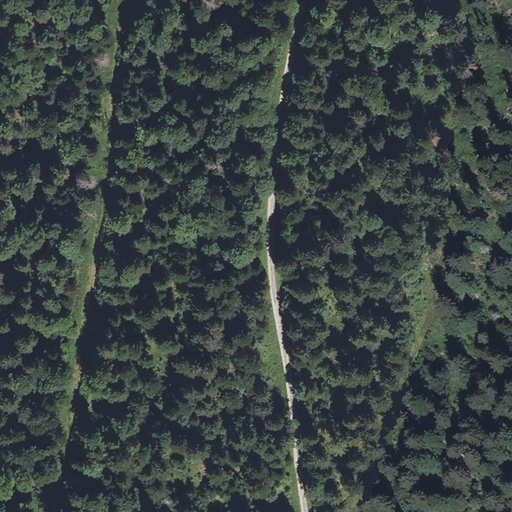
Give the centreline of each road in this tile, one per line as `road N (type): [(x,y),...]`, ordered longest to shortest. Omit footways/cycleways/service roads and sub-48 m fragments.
road 1 (track): [(45,511),(82,332),(121,0)]
road 2 (track): [(303,511),(270,250),(284,77),(304,0)]
